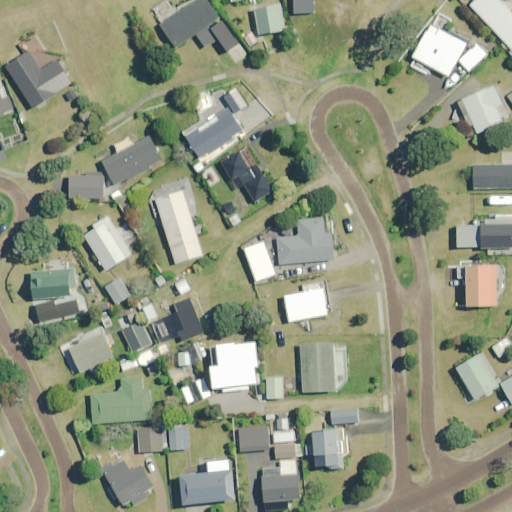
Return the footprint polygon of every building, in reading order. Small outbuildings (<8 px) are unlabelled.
[(221,19),(207,0),(198,0),(163,25),(180,49),(199,35),(208,48),(220,40),(210,27),(221,19)] [(315,0),(296,0),(297,15),(316,14),(315,0)] [(287,31),(283,6),(253,11),(257,36),(287,31)] [(450,77),(468,44),(433,24),(414,58),(450,77)] [(260,42),(252,33),(244,40),(252,49),(260,42)] [(479,44),(460,63),(471,74),(490,55),(479,44)] [(56,93),(72,84),(56,60),(40,70),(28,52),(4,67),(32,109),(56,95),(56,93)] [(0,89),(1,89),(0,86),(0,117),(5,116),(4,113),(14,110),(8,96),(2,98),(0,92),(0,89)] [(504,105),(496,88),(465,101),(479,134),(504,123),(497,108),(504,105)] [(245,132),(229,108),(186,137),(203,161),(245,132)] [(165,163),(152,137),(135,146),(131,139),(117,146),(121,154),(105,162),(118,187),(165,163)] [(254,169),(243,151),(224,163),(241,190),(247,185),(258,203),(274,193),(257,167),(254,169)] [(511,188),(511,166),(477,166),(476,188),(511,188)] [(106,198),(105,175),(72,176),(72,199),(106,198)] [(205,256),(185,191),(158,200),(178,264),(205,256)] [(133,256),(110,217),(95,226),(97,230),(87,236),(90,241),(83,246),(90,257),(97,253),(108,271),(133,256)] [(327,235),(325,219),(300,221),(302,237),(281,238),(283,265),(336,261),(334,234),(327,235)] [(511,223),(475,223),(475,228),(460,227),(460,248),(511,249),(511,223)] [(260,255),(256,245),(243,251),(247,260),(260,255)] [(280,276),(276,259),(256,264),(260,280),(280,276)] [(79,286),(78,271),(70,271),(69,261),(45,263),(46,273),(34,274),(34,278),(35,299),(74,297),(73,287),(79,286)] [(504,266),(461,264),(460,278),(471,279),(469,306),(498,307),(500,278),(503,278),(504,266)] [(163,274),(155,280),(161,289),(170,283),(163,274)] [(192,287),(186,276),(177,281),(183,292),(192,287)] [(132,297),(122,280),(107,288),(117,305),(132,297)] [(334,315),(330,290),(288,297),(292,322),(334,315)] [(205,328),(195,300),(186,303),(189,311),(161,321),(160,326),(165,343),(205,328)] [(159,317),(153,304),(144,308),(150,322),(159,317)] [(153,345),(144,323),(124,332),(133,353),(153,345)] [(101,328),(59,347),(72,374),(83,369),(84,373),(115,358),(101,328)] [(511,351),(511,345),(509,340),(495,348),(501,358),(511,351)] [(261,367),(258,342),(219,346),(221,367),(214,368),(216,389),(226,388),(227,394),(251,391),(250,385),(259,384),(257,368),(261,367)] [(208,358),(202,343),(177,352),(183,367),(208,358)] [(336,346),(302,347),(303,380),(309,380),(309,393),(337,392),(350,381),(349,351),(336,351),(336,346)] [(501,387),(482,355),(456,370),(474,402),(501,387)] [(137,359),(121,365),(124,373),(140,367),(137,359)] [(285,399),(285,378),(269,378),(269,399),(285,399)] [(145,392),(143,379),(124,381),(125,393),(93,395),(96,425),(154,420),(151,392),(145,392)] [(182,389),(189,404),(196,401),(197,404),(213,397),(205,379),(182,389)] [(511,379),(502,385),(511,401),(511,379)] [(317,456),(317,467),(338,466),(338,471),(349,470),(348,457),(342,457),(341,431),(335,431),(335,425),(361,424),(360,409),(333,410),(334,422),(308,423),(310,456),(317,456)] [(191,426),(171,426),(172,451),(191,450),(191,426)] [(166,441),(165,427),(141,429),(142,453),(167,452),(166,441)] [(271,451),(270,429),(242,430),(243,452),(271,451)] [(296,431),(276,433),(277,443),(297,441),(296,431)] [(304,457),(303,445),(277,448),(278,460),(304,457)] [(133,472),(127,462),(107,472),(125,506),(133,501),(137,507),(149,500),(146,494),(156,489),(144,466),(133,472)] [(266,493),(267,503),(267,511),(275,511),(293,511),(292,501),(302,501),(300,476),(298,476),(297,465),(282,466),(283,477),(265,478),(266,493)] [(237,500),(234,472),(187,477),(189,505),(237,500)]
